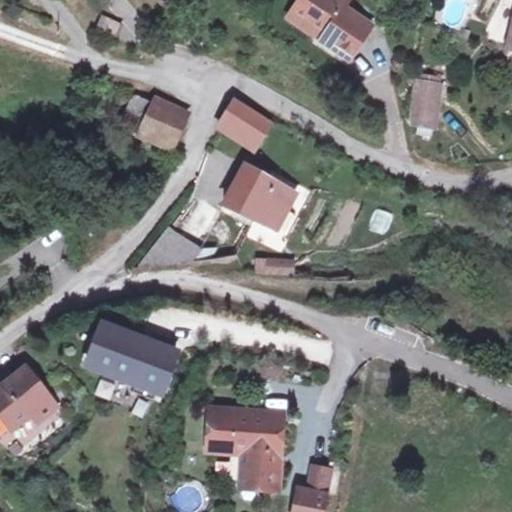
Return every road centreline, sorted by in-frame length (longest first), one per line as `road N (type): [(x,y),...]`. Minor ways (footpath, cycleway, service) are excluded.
road 1 (residential): [(49,306),(133,284),(196,283),(354,332),(511,402)]
road 2 (residential): [(208,86),(231,77),(372,158),(434,181),(511,178)]
road 3 (residential): [(49,306),(131,242),(162,202),(186,165),(208,86)]
road 4 (residential): [(208,86),(0,32)]
